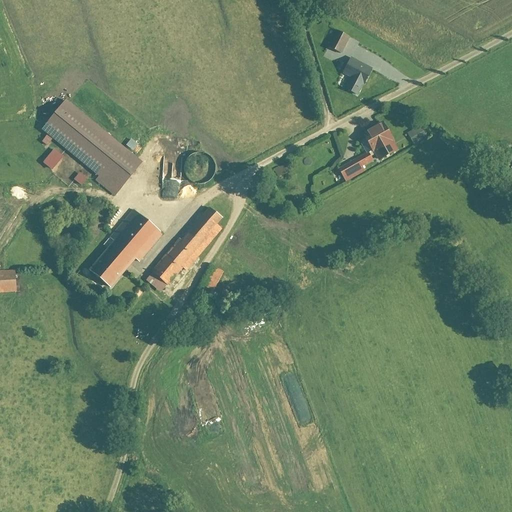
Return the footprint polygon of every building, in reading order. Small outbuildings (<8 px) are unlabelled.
[(328,49),(342,55),(350,38),(337,31),(328,49)] [(352,79),(346,90),(359,97),(374,71),(353,58),(344,75),(352,79)] [(100,177),(95,182),(116,198),(145,162),(69,101),(44,132),(100,177)] [(339,166),(348,183),(366,172),(364,168),(378,159),(381,163),(402,151),(386,123),(364,136),(372,150),(358,158),(357,155),(339,166)] [(183,170),(186,178),(193,185),(204,186),(214,180),(218,170),(215,161),(211,156),(202,152),(192,155),(186,161),(183,170)] [(163,294),(171,285),(174,287),(222,230),(218,226),(224,219),(213,210),(207,217),(202,212),(153,269),(157,272),(148,282),(163,294)] [(113,291),(138,261),(142,265),(165,238),(161,235),(162,234),(137,213),(137,214),(133,211),(104,245),(107,248),(88,270),(113,291)] [(0,272),(0,293),(16,293),(16,273),(0,272)]
